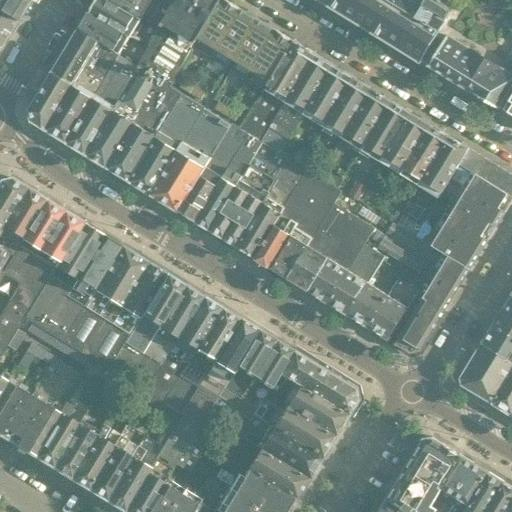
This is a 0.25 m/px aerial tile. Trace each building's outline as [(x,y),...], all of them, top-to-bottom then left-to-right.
[(0,0),(0,11),(16,21),(28,0),(0,0)] [(107,0),(97,0),(89,13),(124,35),(131,39),(141,20),(107,0)] [(107,0),(141,20),(152,0),(107,0)] [(192,47),(219,0),(176,0),(165,20),(142,58),(134,53),(129,61),(141,68),(161,81),(169,85),(184,60),(192,47)] [(212,58),(241,9),(225,0),(219,0),(192,47),(212,58)] [(426,0),(422,7),(410,0),(321,0),(421,61),(440,30),(452,10),(435,0),(426,0)] [(234,61),(259,20),(257,19),(241,9),(212,58),(227,68),(232,60),(234,61)] [(0,47),(16,21),(0,11),(0,47)] [(89,13),(79,30),(114,52),(124,35),(89,13)] [(251,71),(276,30),(260,21),(259,20),(234,61),(236,62),(231,70),(246,79),(251,71)] [(79,30),(66,52),(87,65),(84,69),(104,81),(120,55),(114,52),(79,30)] [(270,83),(295,42),(294,41),(276,30),(251,71),(270,83)] [(511,89),(511,74),(449,36),(430,67),(475,94),(474,94),(499,109),(500,107),(511,91),(511,89)] [(314,54),(295,42),(270,83),(289,95),(314,54)] [(74,86),(84,69),(87,65),(66,52),(53,73),(74,86)] [(289,95),(267,131),(261,141),(263,143),(280,154),(308,108),(334,66),(314,54),(289,95)] [(87,155),(141,68),(129,61),(120,55),(104,81),(67,143),(87,155)] [(353,78),(334,66),(308,108),(327,120),(353,78)] [(141,68),(87,155),(108,168),(161,81),(141,68)] [(67,143),(104,81),(84,69),(74,86),(46,130),(67,143)] [(46,130),(74,86),(53,73),(30,111),(32,122),(46,130)] [(371,89),(353,78),(327,120),(347,132),(372,90),(371,89)] [(130,181),(157,137),(183,94),(169,85),(161,81),(108,168),(130,181)] [(190,94),(194,87),(184,81),(180,88),(190,94)] [(200,101),(205,93),(194,87),(190,94),(200,101)] [(392,101),(371,89),(372,90),(347,132),(366,144),(392,101)] [(511,92),(511,91),(500,107),(511,114),(511,92)] [(130,181),(152,195),(206,108),(183,94),(157,137),(130,181)] [(411,113),(392,101),(366,144),(385,156),(411,113)] [(225,115),(229,108),(219,102),(214,109),(225,115)] [(206,108),(152,195),(180,212),(216,152),(233,125),(206,108)] [(235,122),(239,115),(229,108),(225,115),(235,122)] [(430,125),(411,113),(385,156),(405,167),(430,125)] [(267,131),(248,119),(241,130),(248,134),(261,141),(267,131)] [(216,152),(180,212),(197,222),(248,134),(241,130),(233,125),(216,152)] [(450,137),(430,125),(405,167),(424,179),(450,137)] [(248,134),(197,222),(210,230),(263,143),(261,141),(248,134)] [(444,191),(460,165),(469,149),(450,137),(424,179),(444,191)] [(263,143),(210,230),(238,247),(268,198),(291,160),(280,154),(263,143)] [(481,178),(491,162),(469,149),(460,165),(476,175),(481,178)] [(268,198),(238,247),(255,258),(308,171),(291,160),(268,198)] [(511,174),(491,162),(481,178),(511,196),(511,174)] [(343,181),(324,169),(319,177),(325,181),(338,189),(343,181)] [(319,177),(308,171),(255,258),(271,268),(325,181),(319,177)] [(497,227),(511,201),(511,196),(481,178),(476,175),(473,181),(467,190),(464,196),(459,203),(497,227)] [(0,230),(3,226),(26,188),(10,178),(0,179),(0,230)] [(288,279),(319,229),(335,203),(342,191),(338,189),(325,181),(271,268),(288,279)] [(358,201),(364,190),(356,185),(349,196),(358,201)] [(45,199),(26,188),(3,226),(21,238),(45,199)] [(64,211),(45,199),(21,238),(22,239),(18,246),(36,256),(64,211)] [(309,291),(354,216),(335,203),(319,229),(288,279),(309,291)] [(459,203),(450,218),(446,225),(437,240),(433,247),(449,257),(470,270),(497,227),(459,203)] [(55,267),(82,222),(64,211),(36,256),(33,261),(27,270),(45,282),(55,267)] [(416,236),(422,226),(403,215),(397,225),(416,236)] [(348,270),(365,244),(375,228),(354,216),(309,291),(328,303),(348,270)] [(104,235),(82,222),(55,267),(76,280),(104,235)] [(104,235),(76,280),(71,288),(88,299),(94,290),(121,246),(104,235)] [(349,316),(369,283),(385,257),(365,244),(348,270),(328,303),(349,316)] [(121,306),(148,263),(121,246),(94,290),(121,306)] [(45,282),(27,270),(33,261),(15,252),(2,274),(19,284),(9,299),(0,314),(0,317),(17,328),(23,317),(31,322),(26,331),(34,335),(39,327),(45,331),(57,338),(62,341),(70,328),(88,299),(71,288),(76,280),(55,267),(45,282)] [(369,328),(399,278),(400,279),(406,270),(385,257),(369,283),(349,316),(369,328)] [(470,270),(449,257),(424,298),(445,310),(470,270)] [(108,370),(142,314),(166,274),(148,263),(121,306),(109,326),(94,351),(89,358),(93,360),(108,370)] [(166,274),(142,314),(108,370),(125,380),(184,285),(166,274)] [(389,340),(409,307),(417,293),(415,288),(400,279),(399,278),(369,328),(389,340)] [(203,296),(184,285),(125,380),(144,392),(203,296)] [(1,294),(0,293),(0,314),(9,299),(2,295),(1,294)] [(511,295),(494,326),(511,336),(511,295)] [(221,307),(203,296),(144,392),(162,403),(221,307)] [(445,310),(424,298),(396,344),(410,353),(420,351),(445,310)] [(239,319),(221,307),(162,403),(181,414),(239,319)] [(0,317),(0,355),(6,345),(14,351),(25,334),(17,328),(0,317)] [(209,409),(234,369),(257,330),(239,319),(181,414),(182,415),(198,426),(209,409)] [(511,336),(494,326),(482,344),(510,361),(511,357),(511,336)] [(57,338),(45,331),(39,327),(34,335),(52,346),(57,338)] [(274,340),(257,330),(234,369),(250,379),(274,340)] [(75,349),(62,341),(57,338),(52,346),(70,357),(75,349)] [(292,351),(274,340),(250,379),(268,389),(277,375),(292,351)] [(31,342),(15,368),(23,372),(34,356),(79,384),(83,375),(31,342)] [(493,404),(511,372),(511,362),(510,361),(482,344),(461,379),(462,385),(493,404)] [(93,360),(89,358),(75,349),(70,357),(87,368),(93,360)] [(312,364),(292,351),(277,375),(298,387),(299,385),(312,364)] [(354,389),(312,364),(299,385),(347,414),(356,399),(354,389)] [(252,415),(268,389),(250,379),(234,369),(209,409),(222,418),(219,424),(223,427),(227,421),(244,431),(252,415)] [(511,415),(511,372),(493,404),(511,415)] [(321,457),(347,414),(299,385),(298,387),(277,375),(268,389),(252,415),(321,457)] [(59,415),(49,408),(31,398),(13,387),(5,382),(0,390),(0,436),(34,457),(59,415)] [(51,467),(77,426),(77,425),(67,419),(74,408),(66,403),(59,415),(34,457),(51,467)] [(189,473),(219,424),(222,418),(209,409),(198,426),(182,415),(173,430),(165,425),(155,442),(163,447),(158,455),(175,465),(189,473)] [(252,415),(244,431),(241,437),(260,449),(307,478),(321,457),(252,415)] [(102,425),(95,436),(69,478),(87,489),(113,447),(103,441),(110,431),(102,425)] [(69,478),(95,436),(77,426),(51,467),(69,478)] [(113,447),(87,489),(105,500),(131,458),(122,453),(128,442),(120,436),(113,447)] [(429,482),(451,448),(433,437),(425,438),(407,468),(429,482)] [(123,511),(149,469),(139,463),(146,452),(137,447),(131,458),(105,500),(123,511)] [(439,489),(460,454),(451,448),(429,482),(439,489)] [(307,478),(260,449),(247,470),(295,499),(307,478)] [(464,511),(465,511),(490,472),(460,454),(439,489),(442,490),(438,496),(447,502),(464,511)] [(124,511),(146,511),(162,485),(171,472),(175,465),(158,455),(149,469),(123,511),(124,511)] [(442,490),(439,489),(429,482),(407,468),(396,486),(436,510),(440,511),(447,502),(438,496),(442,490)] [(286,511),(295,499),(247,470),(234,491),(269,511),(286,511)] [(485,511),(505,481),(490,472),(465,511),(485,511)] [(505,511),(511,502),(511,485),(505,481),(485,511),(505,511)] [(194,511),(198,506),(185,498),(180,496),(162,485),(146,511),(194,511)] [(407,511),(435,511),(436,510),(396,486),(387,500),(407,511)] [(269,511),(234,491),(221,511),(269,511)] [(407,511),(387,500),(380,511),(407,511)]
